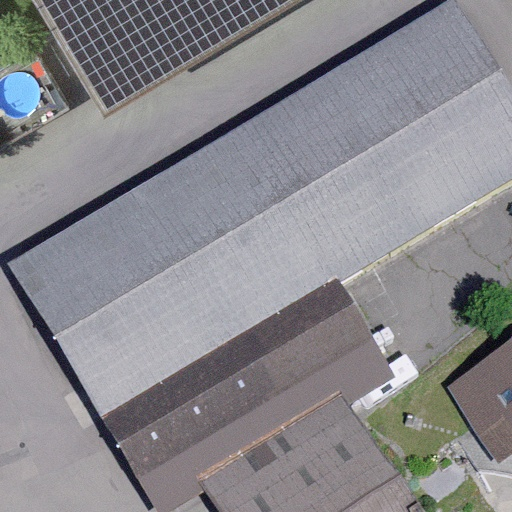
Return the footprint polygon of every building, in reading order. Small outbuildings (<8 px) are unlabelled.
[(46,0),(110,107),(293,0),(46,0)] [(511,187),(511,113),(452,13),(13,272),(105,427),(342,288),(511,187)] [(342,288),(105,427),(157,511),(173,511),(206,492),(347,407),(397,377),(342,288)] [(511,354),(454,390),(478,429),(459,439),(481,476),(511,482),(511,354)] [(414,511),(347,407),(206,492),(219,511),(414,511)] [(411,431),(406,449),(432,455),(437,438),(411,431)]
